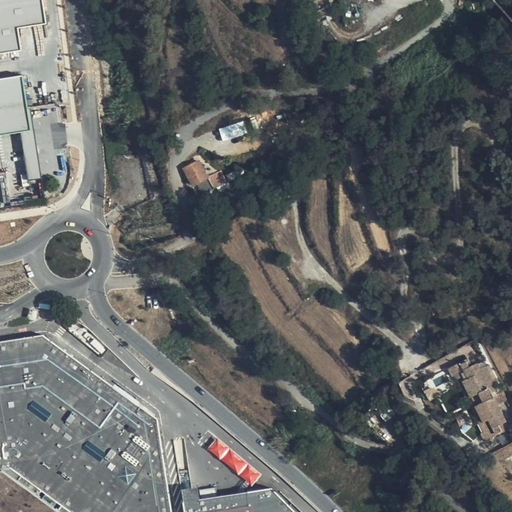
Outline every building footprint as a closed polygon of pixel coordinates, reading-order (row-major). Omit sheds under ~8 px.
[(41,0),(0,0),(0,52),(21,49),(17,26),(45,22),(41,0)] [(21,73),(0,75),(0,132),(30,128),(21,73)] [(10,201),(44,198),(39,139),(5,142),(3,139),(0,139),(0,204),(6,204),(10,201)] [(197,197),(226,181),(221,171),(208,178),(199,161),(184,170),(192,186),(191,186),(197,197)] [(301,511),(274,484),(246,488),(183,498),(185,511),(172,511),(157,416),(42,333),(0,339),(0,511),(301,511)] [(460,360),(443,373),(448,380),(451,377),(461,370),(467,379),(462,382),(472,395),(478,390),(482,395),(486,400),(479,405),(489,418),(493,415),(500,423),(489,430),(487,433),(492,440),(509,427),(504,420),(509,416),(490,390),(470,363),(466,367),(460,360)] [(461,370),(451,377),(466,399),(472,395),(462,382),(467,379),(461,370)] [(478,390),(472,395),(476,400),(479,405),(486,400),(482,395),(478,390)] [(474,409),(489,430),(500,423),(493,415),(489,418),(479,405),(474,409)] [(183,498),(246,488),(244,474),(181,486),(183,498)]
